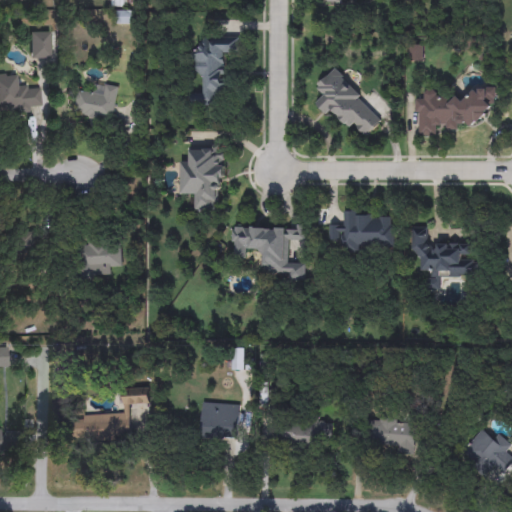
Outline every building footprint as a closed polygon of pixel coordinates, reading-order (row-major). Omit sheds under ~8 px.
[(50,58),(30,58),(30,32),(50,31),(50,58)] [(227,107),(191,107),(191,94),(199,94),(199,52),(202,52),(202,38),(239,38),(239,53),(226,53),(227,107)] [(337,68),(383,121),(363,138),(337,108),(327,117),(316,103),(323,97),(314,87),(337,68)] [(0,111),(0,74),(9,74),(9,86),(40,85),(41,110),(0,111)] [(113,120),(78,115),(81,91),(96,93),(97,85),(117,87),(113,120)] [(417,136),(418,99),(425,99),(425,95),(469,96),(469,89),(490,89),(489,126),(459,125),(459,131),(447,131),(447,126),(437,126),(437,136),(417,136)] [(223,147),(222,211),(194,211),(194,197),(180,197),(180,161),(191,161),(191,147),(223,147)] [(372,212),(372,219),(394,219),(394,252),(341,252),(341,242),(330,242),(330,224),(342,224),(342,212),(372,212)] [(306,229),(306,242),(289,241),(288,262),(306,263),(306,282),(286,281),(286,274),(264,273),(265,253),(247,252),(247,258),(232,258),(234,226),(306,229)] [(472,245),(472,260),(476,260),(476,278),(440,278),(440,291),(428,291),(428,272),(421,272),(421,257),(410,257),(410,227),(429,227),(429,245),(472,245)] [(120,267),(109,267),(109,279),(78,279),(78,243),(120,243),(120,267)] [(8,367),(0,367),(0,347),(8,347),(8,367)] [(149,404),(129,405),(130,440),(73,442),(72,417),(123,415),(122,389),(149,388),(149,404)] [(239,439),(202,439),(202,411),(239,411),(239,439)] [(416,424),(412,456),(395,454),(396,447),(369,444),(372,419),(416,424)] [(331,446),(278,444),(279,421),(331,423),(331,446)] [(490,474),(462,455),(478,431),(490,439),(494,433),(511,445),(511,447),(507,455),(511,458),(511,465),(506,475),(494,467),(490,474)]
